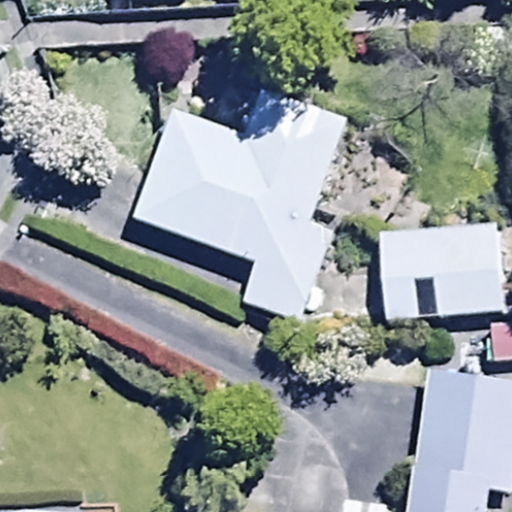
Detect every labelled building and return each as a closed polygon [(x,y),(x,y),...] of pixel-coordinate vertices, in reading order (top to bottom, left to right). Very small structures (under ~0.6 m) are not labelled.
[(118,0),(118,10),(341,3),(340,0),(118,0)] [(176,123),(135,233),(257,279),(243,316),(305,339),(345,231),(324,223),(356,137),(263,103),(245,149),(176,123)] [(383,239),(387,335),(511,330),(511,314),(509,235),(383,239)] [(511,338),(492,339),(494,379),(511,377),(511,338)] [(511,393),(429,383),(413,511),(490,511),(491,509),(511,511),(511,393)]
